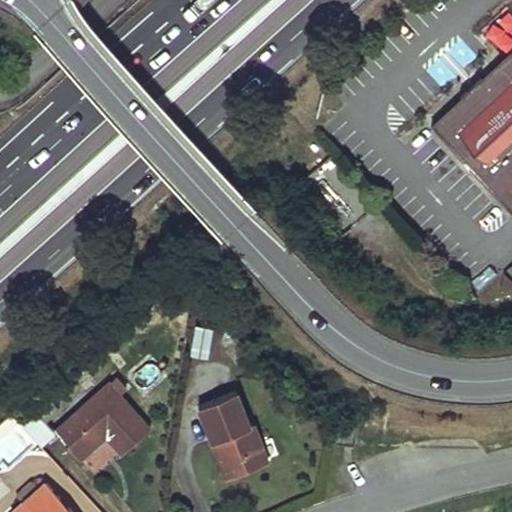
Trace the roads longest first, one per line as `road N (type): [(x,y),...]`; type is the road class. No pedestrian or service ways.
road 1 (tertiary): [(37,0),(345,340),(420,373),(511,379)]
road 2 (primary): [(0,304),(336,0)]
road 3 (primary): [(206,0),(0,184)]
road 4 (residential): [(511,468),(355,511)]
